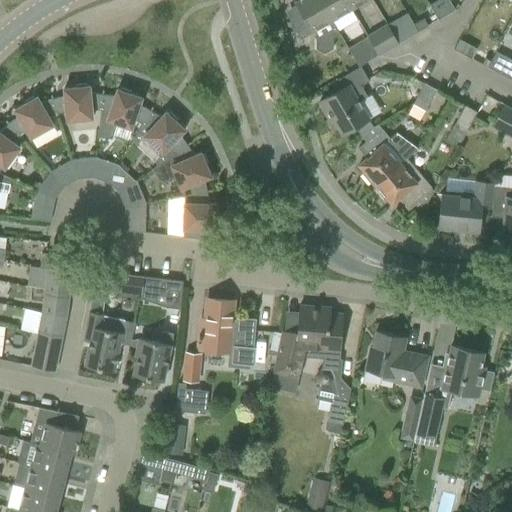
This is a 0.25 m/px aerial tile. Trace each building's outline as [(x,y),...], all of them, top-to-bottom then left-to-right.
[(336,28),(319,0),(292,0),(307,25),(295,31),(300,40),(314,32),(318,38),(316,39),(316,40),(316,49),(324,54),(333,49),(333,39),(340,35),(336,28)] [(319,0),(336,28),(332,21),(352,10),(345,0),(319,0)] [(345,0),(352,10),(368,0),(345,0)] [(446,0),(438,0),(429,6),(437,20),(453,11),(446,0)] [(399,43),(418,32),(414,25),(407,14),(388,25),(399,43)] [(414,25),(418,32),(428,26),(424,19),(414,25)] [(399,43),(388,25),(387,24),(367,36),(367,37),(378,55),(399,43)] [(378,55),(367,37),(348,49),(348,50),(358,67),(360,66),(378,55)] [(478,49),(459,39),(453,49),(472,60),(478,49)] [(511,60),(496,52),(487,68),(511,81),(511,60)] [(342,135),(359,125),(369,120),(359,102),(368,97),(361,86),(369,82),(360,67),(338,80),(343,88),(319,102),(331,123),(334,122),(342,135)] [(309,75),(306,84),(315,87),(318,78),(309,75)] [(413,105),(425,111),(437,90),(425,84),(413,105)] [(64,96),(52,99),(57,114),(66,112),(67,121),(92,118),(92,109),(101,110),(103,95),(90,93),(89,86),(86,87),(86,85),(75,86),(76,88),(64,89),(64,96)] [(134,120),(142,124),(150,111),(139,105),(142,98),(117,90),(115,96),(103,95),(101,110),(98,137),(112,139),(117,123),(131,128),(134,120)] [(18,116),(8,124),(19,136),(26,130),(30,138),(53,125),(48,117),(57,114),(52,99),(40,103),(37,97),(34,99),(33,97),(24,102),(25,104),(14,110),(18,116)] [(511,108),(504,104),(491,127),(511,138),(511,108)] [(465,106),(454,126),(466,133),(477,112),(465,106)] [(169,147),(174,154),(187,145),(180,135),(185,130),(166,112),(161,117),(150,111),(142,124),(150,129),(144,136),(163,153),(169,147)] [(380,113),(369,120),(372,125),(384,119),(380,113)] [(0,165),(4,168),(19,147),(12,142),(19,136),(8,124),(0,131),(0,165)] [(373,187),(407,158),(417,149),(396,134),(390,139),(381,129),(374,136),(358,148),(366,158),(358,165),(364,172),(361,174),(373,187)] [(174,154),(168,159),(177,178),(181,189),(190,186),(191,195),(207,192),(204,179),(211,177),(206,166),(208,165),(204,155),(202,156),(201,153),(194,156),(187,145),(174,154)] [(84,159),(71,160),(77,179),(93,178),(95,157),(93,158),(84,159)] [(107,183),(118,165),(95,157),(93,178),(107,183)] [(407,158),(373,187),(383,200),(386,198),(392,204),(407,191),(415,200),(407,207),(408,208),(416,201),(422,209),(434,191),(407,158)] [(77,179),(71,160),(50,172),(64,187),(77,179)] [(107,183),(119,193),(135,182),(126,173),(129,170),(122,163),(119,166),(118,165),(107,183)] [(36,191),(55,199),(61,190),(64,187),(50,172),(36,191)] [(0,192),(9,194),(11,185),(12,179),(0,173),(0,192)] [(135,182),(119,193),(121,198),(125,207),(146,203),(136,181),(135,182)] [(492,209),(494,186),(495,183),(475,181),(473,197),(441,194),(440,209),(438,229),(479,233),(482,208),(492,209)] [(511,188),(494,186),(492,209),(504,210),(501,235),(511,236),(511,188)] [(50,222),(55,199),(36,191),(30,220),(50,222)] [(184,196),(183,237),(207,240),(208,230),(215,230),(216,218),(218,218),(218,208),(216,208),(216,204),(209,204),(207,192),(191,195),(184,196)] [(146,203),(125,207),(124,230),(144,233),(146,213),(146,203)] [(40,268),(48,269),(48,268),(71,271),(73,257),(41,253),(39,268),(40,268)] [(45,290),(69,293),(71,271),(48,268),(48,269),(45,290)] [(115,274),(113,290),(140,294),(144,277),(115,274)] [(169,280),(166,308),(180,309),(183,281),(181,281),(169,280)] [(45,290),(42,312),(66,315),(69,293),(45,290)] [(225,360),(230,360),(230,364),(253,366),(254,348),(253,348),(255,316),(232,314),(233,301),(207,299),(206,318),(202,318),(201,330),(199,349),(225,352),(225,360)] [(278,351),(273,372),(299,378),(303,357),(323,358),(322,369),(322,378),(320,384),(334,387),(336,379),(340,379),(342,359),(339,359),(340,351),(341,351),(343,316),(330,315),(331,309),(299,307),(297,332),(282,331),(282,333),(278,351)] [(66,315),(42,312),(38,334),(61,339),(66,315)] [(87,321),(83,341),(89,342),(84,365),(114,372),(119,344),(124,321),(103,316),(103,315),(90,312),(87,321)] [(147,378),(163,382),(170,346),(172,346),(173,334),(162,331),(159,342),(139,338),(135,357),(137,357),(133,376),(137,376),(138,379),(145,380),(147,378)] [(421,388),(424,376),(428,357),(401,350),(404,337),(376,331),(373,347),(370,348),(365,368),(365,370),(382,374),(381,379),(421,388)] [(38,334),(34,354),(57,359),(61,339),(38,334)] [(421,406),(414,441),(433,445),(435,433),(441,408),(448,409),(449,403),(458,405),(461,393),(477,397),(478,397),(479,392),(484,372),(485,367),(482,366),(485,353),(451,346),(441,388),(437,392),(436,397),(424,394),(421,406)] [(186,353),(184,380),(198,381),(200,355),(186,353)] [(325,428),(325,431),(325,432),(328,433),(342,436),(352,391),(340,379),(336,379),(334,387),(332,402),(328,424),(326,426),(325,428)] [(176,383),(174,411),(175,411),(206,414),(208,392),(188,390),(185,390),(185,384),(176,383)] [(401,438),(413,441),(414,441),(421,406),(408,403),(401,438)] [(30,443),(74,454),(80,432),(55,425),(58,412),(38,408),(36,421),(30,443)] [(10,437),(0,434),(0,443),(7,446),(10,437)] [(17,463),(30,466),(65,475),(71,454),(74,455),(74,454),(30,443),(23,441),(17,463)] [(196,466),(196,465),(165,458),(162,470),(174,473),(183,475),(205,481),(208,470),(208,469),(196,466)] [(30,466),(25,488),(59,497),(65,475),(30,466)] [(162,470),(159,482),(171,485),(171,483),(174,473),(162,470)] [(205,481),(204,487),(212,489),(216,472),(208,470),(205,481)] [(312,479),(304,508),(318,511),(320,511),(328,483),(312,479)] [(25,488),(19,510),(24,511),(55,511),(59,497),(25,488)]
